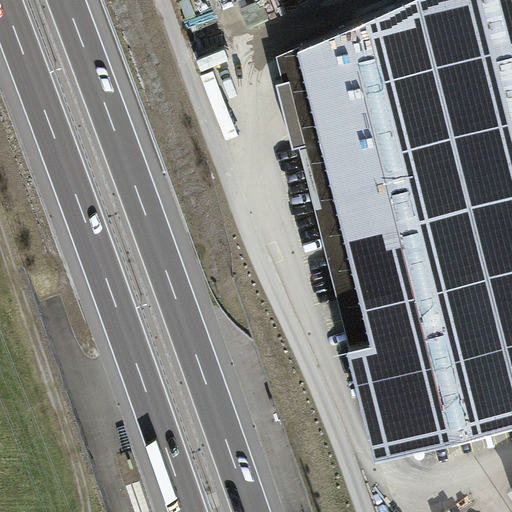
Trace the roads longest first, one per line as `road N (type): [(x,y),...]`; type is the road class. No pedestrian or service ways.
road 1 (motorway): [(2,0),(187,511)]
road 2 (motorway): [(251,511),(66,0)]
road 3 (track): [(89,511),(0,237)]
road 4 (track): [(161,0),(207,121)]
